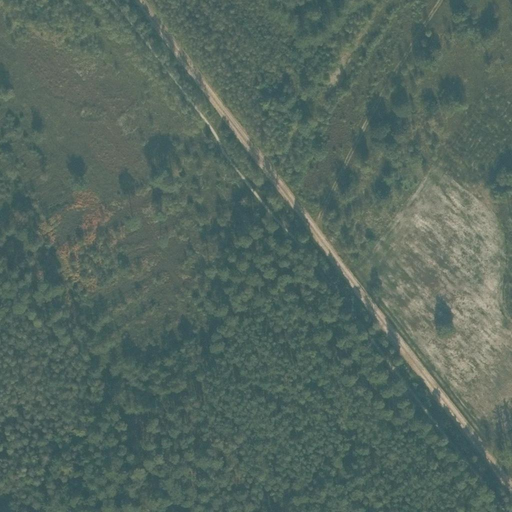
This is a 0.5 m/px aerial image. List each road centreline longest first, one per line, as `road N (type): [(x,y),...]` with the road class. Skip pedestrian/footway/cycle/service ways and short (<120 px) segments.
road 1 (track): [(314,228),(137,0)]
road 2 (track): [(314,228),(439,0)]
road 3 (track): [(440,397),(314,228)]
